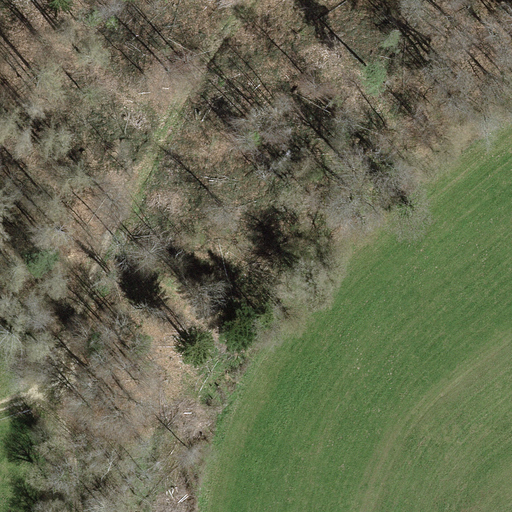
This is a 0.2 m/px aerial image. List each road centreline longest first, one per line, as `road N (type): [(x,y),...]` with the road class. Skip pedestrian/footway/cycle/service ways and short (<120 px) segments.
road 1 (track): [(239,0),(138,162),(61,363),(41,393)]
road 2 (track): [(72,511),(66,458),(41,422),(41,393)]
